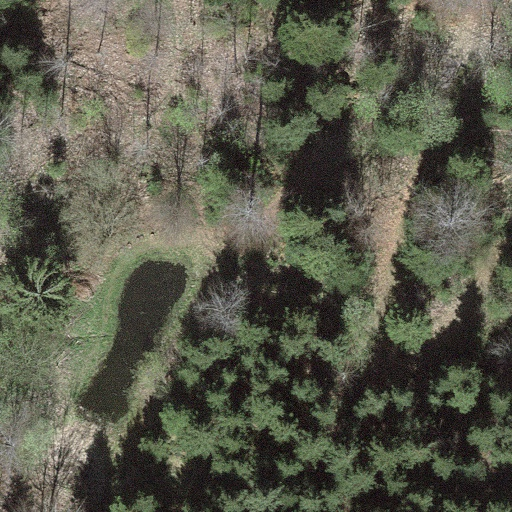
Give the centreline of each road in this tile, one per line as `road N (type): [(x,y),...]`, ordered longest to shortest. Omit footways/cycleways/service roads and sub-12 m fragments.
road 1 (track): [(475,0),(437,83),(425,160),(400,212),(370,371),(377,387),(394,387),(428,361),(511,244)]
road 2 (track): [(437,83),(256,233),(197,262)]
